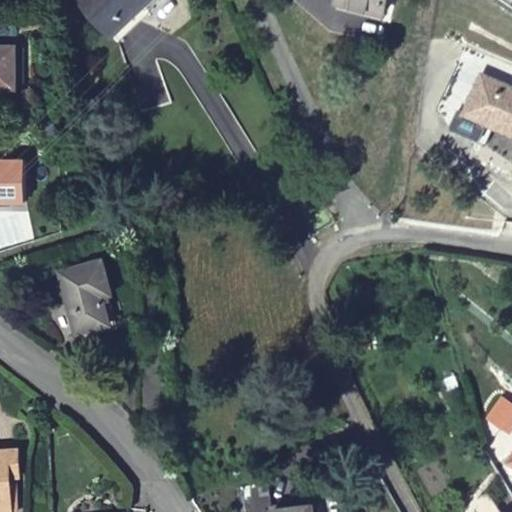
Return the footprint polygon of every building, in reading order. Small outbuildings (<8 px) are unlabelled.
[(156,0),(92,0),(120,32),(156,0)] [(396,0),(359,0),(395,8),(396,0)] [(29,38),(0,38),(0,80),(30,79),(29,38)] [(511,83),(492,75),(476,115),(506,126),(511,128),(511,83)] [(506,126),(476,115),(467,135),(498,146),(506,126)] [(39,159),(0,156),(0,198),(36,200),(39,159)] [(113,292),(104,260),(60,273),(78,332),(110,323),(102,296),(113,292)] [(492,415),(511,425),(511,395),(503,391),(492,415)] [(22,450),(0,451),(0,511),(12,511),(11,477),(23,477),(22,450)]
